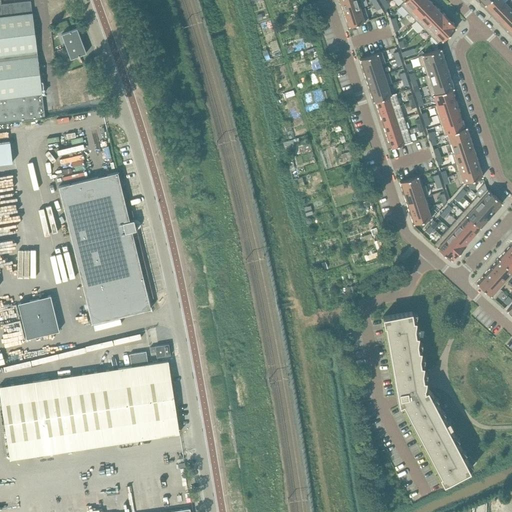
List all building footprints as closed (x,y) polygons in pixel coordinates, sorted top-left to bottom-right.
[(0,0),(0,17),(32,13),(31,0),(30,0),(0,0)] [(362,8),(359,0),(347,0),(341,2),(345,14),(362,8)] [(409,13),(421,0),(405,0),(404,1),(400,5),(409,13)] [(421,0),(409,13),(416,21),(433,4),(428,0),(421,0)] [(489,0),(485,5),(493,14),(505,2),(503,0),(489,0)] [(511,9),(505,2),(493,14),(502,23),(511,13),(511,9)] [(424,28),(440,12),(433,4),(416,21),(424,28)] [(362,8),(345,14),(349,27),(369,20),(365,7),(362,8)] [(424,28),(431,36),(448,20),(445,16),(442,13),(441,13),(440,12),(424,28)] [(0,123),(45,118),(32,13),(0,17),(0,123)] [(511,13),(502,23),(511,32),(511,30),(511,13)] [(431,36),(439,44),(456,28),(454,26),(455,26),(452,23),(451,23),(448,20),(431,36)] [(66,47),(81,41),(77,29),(61,34),(66,47)] [(81,41),(66,47),(70,59),(86,53),(81,41)] [(421,67),(423,66),(444,59),(441,49),(418,56),(421,67)] [(381,64),(385,63),(382,52),(359,59),(363,70),(381,64)] [(426,75),(447,68),(444,59),(423,66),(426,75)] [(366,80),(384,74),(381,64),(363,70),(366,80)] [(426,75),(424,76),(427,86),(450,78),(447,68),(426,75)] [(384,74),(366,80),(370,90),(387,85),(388,85),(392,84),(389,72),(384,74)] [(433,95),(452,89),(454,88),(450,78),(427,86),(430,96),(433,95)] [(391,95),(388,85),(387,85),(370,90),(373,101),(375,101),(375,100),(391,95)] [(452,89),(433,95),(436,104),(436,105),(455,99),(452,89)] [(396,93),(391,95),(375,100),(375,101),(379,113),(400,105),(396,93)] [(434,105),(437,115),(458,108),(455,99),(436,105),(436,104),(434,105)] [(400,105),(379,113),(383,125),(404,118),(400,105)] [(461,118),(458,108),(437,115),(440,125),(461,118)] [(383,125),(387,136),(408,130),(404,118),(383,125)] [(464,127),(461,118),(440,125),(444,135),(446,135),(446,134),(464,128),(464,127)] [(464,128),(446,134),(446,135),(449,144),(451,144),(451,143),(470,137),(466,127),(464,127),(464,128)] [(391,149),(412,142),(408,130),(387,136),(391,149)] [(451,144),(454,152),(454,153),(473,147),(470,137),(451,143),(451,144)] [(455,163),(476,156),(473,147),(454,153),(454,152),(452,153),(455,163)] [(455,163),(453,164),(456,174),(479,166),(476,156),(455,163)] [(47,193),(44,171),(35,172),(34,164),(26,166),(30,192),(40,190),(41,194),(47,193)] [(483,176),(479,166),(456,174),(459,184),(483,176)] [(92,323),(151,309),(132,231),(136,230),(133,220),(129,221),(117,172),(58,186),(92,323)] [(403,193),(423,186),(423,185),(420,175),(399,182),(403,193)] [(425,185),(423,185),(423,186),(403,193),(406,203),(426,196),(427,197),(429,196),(425,185)] [(463,189),(458,194),(462,197),(467,192),(463,189)] [(479,197),(495,211),(502,203),(486,189),(479,197)] [(458,202),(462,197),(458,194),(454,198),(458,202)] [(477,195),(470,204),(487,220),(495,211),(479,197),(477,195)] [(410,213),(428,207),(428,208),(430,207),(427,197),(426,196),(406,203),(410,213)] [(41,204),(35,206),(41,232),(48,230),(41,204)] [(470,204),(463,212),(480,228),(487,220),(470,204)] [(444,210),(448,213),(452,208),(448,205),(444,210)] [(413,224),(431,218),(428,208),(428,207),(410,213),(413,224)] [(448,213),(444,210),(440,215),(443,218),(448,213)] [(455,220),(473,236),(480,228),(463,212),(455,220)] [(455,220),(448,228),(466,244),(473,236),(455,220)] [(430,226),(433,229),(438,224),(434,221),(430,226)] [(433,229),(430,226),(425,231),(429,234),(433,229)] [(465,245),(466,244),(448,228),(441,236),(459,251),(459,252),(465,245)] [(441,236),(434,244),(451,260),(452,259),(453,259),(459,252),(459,251),(441,236)] [(499,259),(511,270),(511,256),(506,251),(499,259)] [(511,279),(511,270),(499,259),(491,267),(507,281),(509,283),(511,279)] [(491,267),(484,275),(500,289),(507,281),(491,267)] [(500,289),(484,275),(477,283),(494,299),(502,290),(500,289)] [(59,331),(50,296),(18,303),(26,339),(59,331)] [(445,423),(447,421),(441,415),(438,409),(440,407),(434,402),(431,396),(433,394),(424,385),(412,312),(382,317),(398,407),(402,405),(444,484),(470,470),(466,462),(468,460),(462,455),(459,449),(461,447),(455,442),(452,436),(454,434),(448,429),(445,423)] [(155,346),(150,347),(151,352),(153,352),(155,352),(156,357),(170,355),(168,344),(159,345),(155,346)] [(129,355),(131,367),(148,364),(146,352),(129,355)] [(176,394),(175,388),(175,387),(172,387),(168,361),(157,362),(155,363),(148,364),(131,367),(0,388),(0,394),(5,423),(11,461),(180,433),(176,406),(178,406),(178,405),(176,394)]
